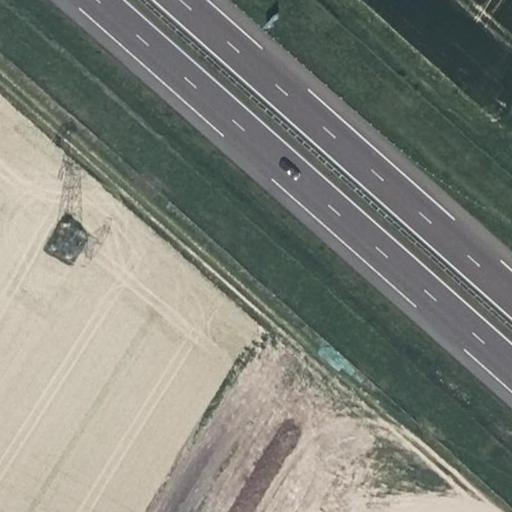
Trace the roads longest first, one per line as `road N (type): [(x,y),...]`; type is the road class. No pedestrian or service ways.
road 1 (track): [(0,83),(489,511)]
road 2 (motorway): [(100,0),(511,365)]
road 3 (motorway): [(511,292),(179,0)]
road 4 (track): [(338,0),(511,154)]
